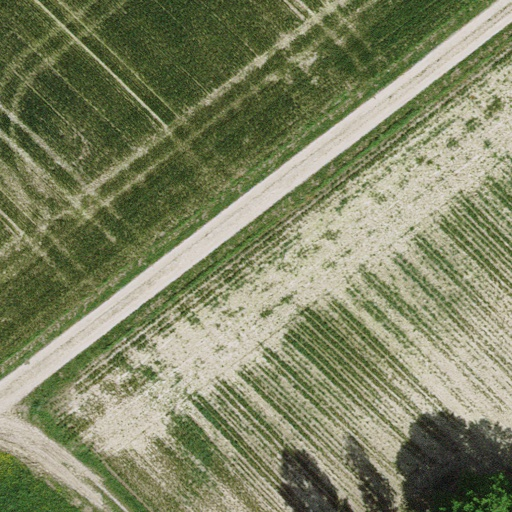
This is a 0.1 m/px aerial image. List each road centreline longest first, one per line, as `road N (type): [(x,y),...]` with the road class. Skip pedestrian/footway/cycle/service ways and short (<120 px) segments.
road 1 (track): [(498,0),(0,400)]
road 2 (track): [(90,511),(0,424)]
